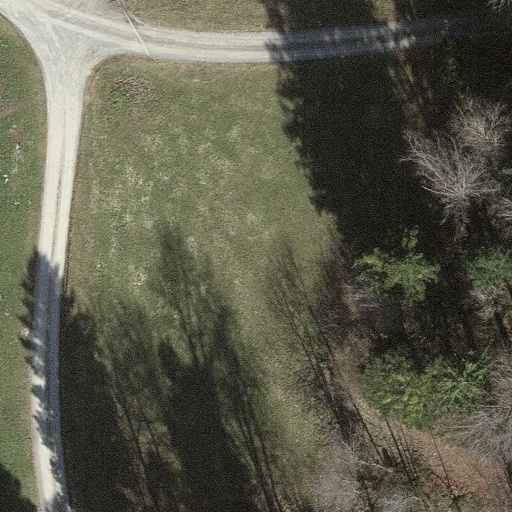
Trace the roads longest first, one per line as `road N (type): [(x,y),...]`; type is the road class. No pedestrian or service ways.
road 1 (track): [(8,0),(74,28),(42,417),(52,511)]
road 2 (track): [(87,0),(74,28),(248,53),(511,33)]
